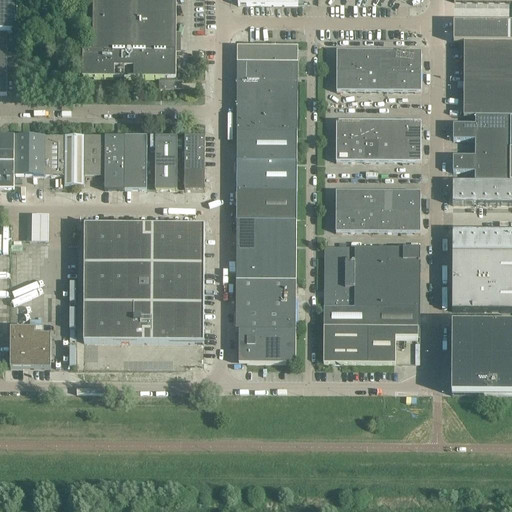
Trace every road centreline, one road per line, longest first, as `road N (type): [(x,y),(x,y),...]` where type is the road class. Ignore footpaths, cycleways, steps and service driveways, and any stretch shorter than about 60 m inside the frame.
road 1 (unclassified): [(437,390),(438,25)]
road 2 (unknown): [(436,238),(335,237),(332,190),(437,186)]
road 3 (unknown): [(437,116),(338,116),(331,141),(338,167),(437,166)]
road 4 (unclassified): [(222,114),(0,113)]
road 5 (unclassified): [(0,209),(220,212)]
road 6 (unclassified): [(0,388),(220,390)]
road 7 (unclassified): [(437,390),(220,390)]
road 8 (unclassified): [(438,25),(223,24)]
road 9 (unclassified): [(220,390),(220,212)]
road 10 (unknown): [(331,69),(337,96),(437,97)]
